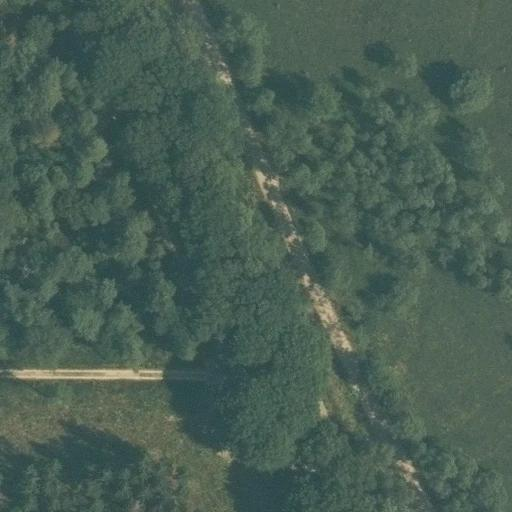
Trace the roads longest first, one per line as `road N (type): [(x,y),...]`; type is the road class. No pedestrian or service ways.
road 1 (track): [(58,0),(227,368),(291,433),(329,511)]
road 2 (track): [(184,0),(418,511)]
road 3 (track): [(0,374),(227,368)]
